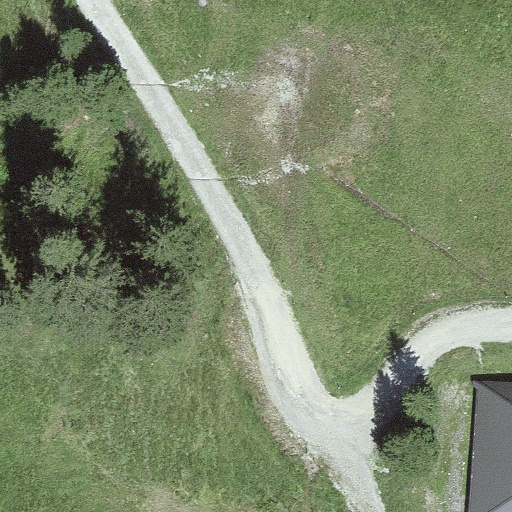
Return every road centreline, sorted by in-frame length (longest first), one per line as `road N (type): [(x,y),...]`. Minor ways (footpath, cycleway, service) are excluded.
road 1 (track): [(344,420),(318,407),(263,288),(97,0)]
road 2 (track): [(511,327),(440,339),(366,413),(344,420)]
